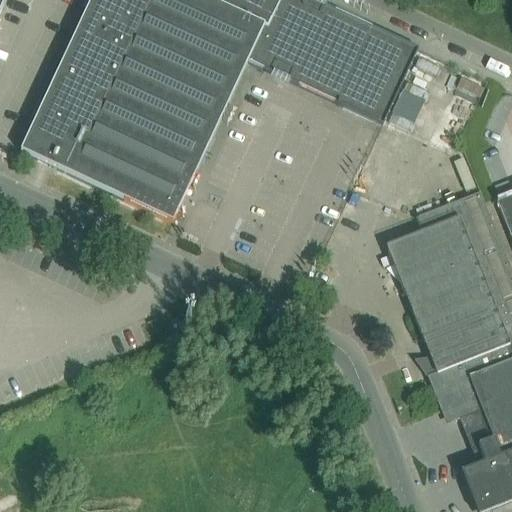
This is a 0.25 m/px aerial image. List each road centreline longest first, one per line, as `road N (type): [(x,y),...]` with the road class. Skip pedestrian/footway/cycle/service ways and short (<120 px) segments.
road 1 (unclassified): [(411,511),(348,354),(0,189)]
road 2 (unclassified): [(374,0),(511,63)]
